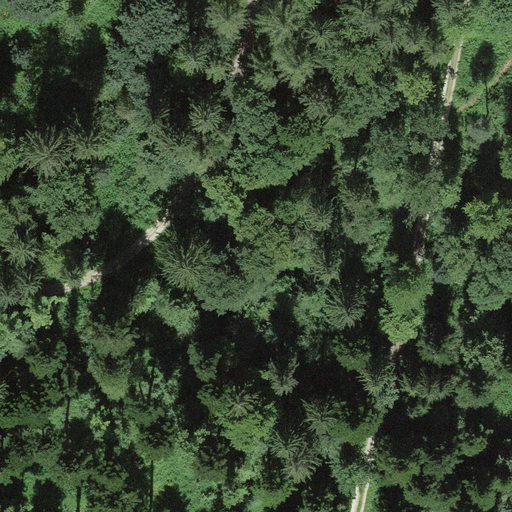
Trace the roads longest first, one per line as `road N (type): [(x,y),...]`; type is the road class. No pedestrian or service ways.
road 1 (track): [(354,511),(466,0)]
road 2 (track): [(0,269),(98,265),(142,240),(182,192),(264,0)]
